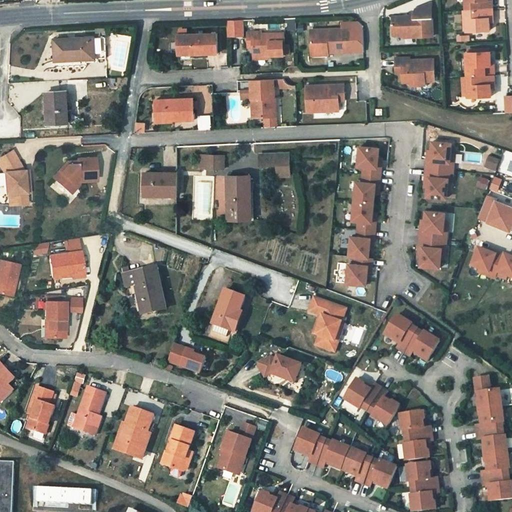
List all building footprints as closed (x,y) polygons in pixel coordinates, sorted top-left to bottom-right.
[(488,3),(488,0),(464,0),(465,11),(492,9),(492,3),(488,3)] [(430,19),(428,19),(428,5),(413,9),(413,17),(397,18),(396,25),(392,25),(392,37),(402,37),(413,36),(413,39),(431,38),(430,19)] [(466,32),(488,31),(488,24),(488,18),(492,18),(492,9),(465,11),(466,32)] [(243,21),(228,22),(229,37),(244,36),(243,21)] [(350,32),(350,51),(361,50),(361,27),(356,22),(341,23),(341,28),(341,32),(350,32)] [(341,28),(309,29),(309,49),(326,48),(326,52),(350,51),(350,32),(341,32),(341,28)] [(280,32),(246,33),(246,48),(251,47),(252,58),(267,57),(267,53),(281,52),(281,51),(281,44),(280,32)] [(178,36),(176,36),(176,59),(194,58),(194,54),(216,52),(216,35),(185,35),(178,36)] [(56,62),(87,61),(106,60),(105,37),(95,37),(95,40),(55,42),(56,62)] [(488,66),(488,60),(488,51),(467,52),(468,75),(493,74),(493,66),(488,66)] [(410,60),(410,56),(395,57),(395,66),(402,67),(402,74),(402,81),(409,80),(425,79),(433,78),(432,58),(410,60)] [(468,75),(468,93),(468,99),(488,98),(488,89),(488,82),(493,82),(493,74),(468,75)] [(278,127),(276,78),(250,79),(251,89),(251,99),(252,115),(265,115),(265,127),(278,127)] [(346,96),(346,85),(308,86),(308,111),(340,108),(340,102),(340,96),(346,96)] [(241,90),(241,100),(251,99),(251,89),(241,90)] [(67,91),(48,92),(49,124),(69,123),(67,91)] [(155,117),(172,116),(172,118),(193,118),(192,99),(154,100),(155,117)] [(451,141),(432,140),(431,150),(431,156),(427,156),(426,168),(452,170),(453,161),(450,161),(450,151),(451,141)] [(379,147),(359,146),(357,165),(362,165),(362,173),(380,175),(381,163),(377,163),(378,157),(379,147)] [(25,201),(25,194),(24,186),(29,186),(28,168),(22,151),(5,154),(2,159),(5,167),(6,186),(10,187),(10,202),(25,201)] [(213,168),(213,155),(196,154),(196,167),(213,168)] [(484,166),(496,170),(500,158),(489,154),(484,166)] [(224,168),(223,155),(213,155),(213,168),(224,168)] [(63,158),(48,174),(60,186),(65,182),(68,185),(77,184),(76,177),(96,176),(94,157),(75,157),(75,161),(68,161),(68,158),(63,158)] [(260,158),(260,177),(278,177),(277,158),(260,158)] [(296,186),(295,158),(277,158),(278,177),(279,186),(296,186)] [(503,169),(506,160),(500,159),(497,167),(503,169)] [(452,170),(426,168),(425,179),(428,179),(428,186),(427,195),(446,197),(447,188),(448,178),(452,178),(452,170)] [(172,170),(141,169),(140,193),(171,194),(172,170)] [(380,175),(362,173),(361,181),(355,181),(354,200),(373,202),(374,193),(375,186),(379,187),(380,175)] [(226,174),(225,204),(249,204),(250,174),(226,174)] [(497,197),(487,193),(478,216),(511,229),(511,225),(511,205),(496,199),(497,197)] [(373,202),(354,200),(352,220),(357,220),(357,228),(375,230),(376,218),(372,218),(373,212),(373,202)] [(249,219),(249,204),(225,204),(225,219),(249,219)] [(445,212),(425,210),(424,220),(424,226),(420,225),(419,237),(446,240),(447,231),(443,231),(444,222),(445,212)] [(375,230),(357,228),(356,236),(351,236),(349,255),(354,255),(368,257),(369,247),(370,241),(373,241),(375,230)] [(74,237),(76,249),(86,247),(84,236),(74,237)] [(446,240),(419,237),(418,249),(422,249),(421,255),(420,265),(440,266),(440,257),(441,248),(445,248),(446,240)] [(52,240),(40,242),(37,251),(54,248),(52,240)] [(489,250),(479,246),(472,263),(480,267),(489,270),(487,274),(495,277),(497,273),(498,270),(511,275),(511,254),(505,252),(505,253),(497,250),(496,252),(489,250)] [(59,279),(75,277),(75,271),(89,269),(86,247),(76,249),(55,252),(59,279)] [(368,257),(354,255),(354,263),(348,263),(346,282),(366,284),(367,275),(367,268),(371,268),(372,257),(368,257)] [(0,291),(11,294),(18,262),(0,257),(0,291)] [(158,264),(135,269),(143,311),(166,306),(158,264)] [(511,275),(498,270),(497,273),(511,279),(511,275)] [(246,294),(226,287),(209,336),(229,343),(246,294)] [(347,307),(315,294),(310,308),(323,313),(319,322),(317,321),(313,330),(321,333),(318,343),(334,349),(338,339),(335,338),(342,321),(347,307)] [(43,301),(44,317),(49,317),(49,336),(65,336),(64,300),(43,301)] [(406,350),(419,329),(414,325),(415,322),(401,313),(388,334),(394,338),(396,336),(404,341),(400,346),(406,350)] [(345,322),(342,321),(335,338),(338,339),(345,322)] [(428,330),(426,333),(419,329),(406,350),(413,354),(417,349),(423,353),(422,355),(429,360),(443,339),(428,330)] [(173,346),(169,359),(173,361),(172,364),(177,365),(176,368),(195,374),(201,359),(189,355),(190,352),(173,346)] [(275,356),(257,363),(264,379),(273,375),(298,384),(306,364),(282,356),(280,363),(278,363),(275,356)] [(151,364),(165,369),(168,362),(154,357),(151,364)] [(0,360),(0,400),(2,402),(15,390),(9,383),(15,376),(0,360)] [(371,407),(384,387),(377,382),(373,387),(366,383),(367,381),(361,377),(348,397),(363,406),(365,404),(371,407)] [(482,408),(504,405),(502,389),(494,390),(492,377),(479,379),(482,408)] [(58,405),(55,404),(52,403),(57,391),(39,384),(31,407),(35,408),(29,427),(47,434),(58,405)] [(98,432),(102,420),(96,419),(100,410),(107,390),(92,385),(81,413),(77,425),(98,432)] [(379,413),(378,415),(390,423),(403,403),(396,399),(395,401),(389,397),(392,392),(384,387),(371,407),(379,413)] [(131,404),(118,439),(138,446),(143,431),(151,434),(155,423),(150,422),(153,413),(131,404)] [(503,420),(506,419),(504,405),(482,408),(482,416),(485,416),(485,425),(480,425),(480,431),(504,428),(503,420)] [(68,422),(77,425),(81,413),(72,410),(68,422)] [(100,410),(96,419),(102,420),(105,411),(100,410)] [(409,436),(435,433),(434,427),(429,427),(428,421),(430,421),(429,410),(404,413),(405,429),(408,429),(409,436)] [(243,421),(239,432),(250,436),(254,425),(243,421)] [(190,456),(188,455),(193,442),(198,429),(177,422),(171,438),(173,438),(164,462),(186,469),(190,456)] [(504,428),(480,431),(481,439),(487,438),(488,446),(486,447),(487,454),(509,451),(507,435),(505,435),(504,428)] [(221,465),(234,470),(238,459),(241,461),(250,436),(239,432),(231,430),(225,446),(228,446),(221,465)] [(143,431),(138,446),(118,439),(114,438),(110,447),(142,458),(151,434),(143,431)] [(317,464),(327,442),(320,439),(321,436),(312,433),(305,453),(312,456),(310,461),(317,464)] [(407,444),(410,460),(434,457),(433,449),(431,449),(431,441),(435,440),(435,433),(409,436),(411,443),(407,444)] [(198,444),(193,442),(188,455),(190,456),(193,457),(198,444)] [(351,450),(335,443),(334,445),(327,442),(317,464),(324,468),(327,463),(333,465),(332,466),(343,471),(351,450)] [(362,477),(360,482),(366,485),(375,463),(368,460),(369,458),(351,450),(343,471),(352,475),(353,473),(362,477)] [(509,467),(511,467),(509,451),(487,454),(488,462),(490,462),(491,470),(485,471),(486,477),(510,475),(509,467)] [(435,471),(434,462),(410,465),(412,481),(414,481),(415,488),(440,485),(440,478),(434,479),(433,471),(435,471)] [(375,463),(366,485),(372,488),(375,482),(382,485),(381,488),(390,491),(399,469),(383,463),(382,465),(375,463)] [(0,511),(12,511),(14,466),(0,466),(0,511)] [(511,499),(511,481),(511,482),(510,475),(486,477),(487,485),(493,485),(494,491),(491,491),(492,501),(511,499)] [(440,485),(415,488),(416,496),(414,497),(415,511),(440,509),(439,500),(437,500),(436,493),(441,493),(440,485)] [(176,502),(188,506),(193,493),(185,490),(183,494),(179,493),(176,502)] [(253,511),(280,511),(287,496),(281,493),(278,500),(272,497),(273,495),(261,490),(252,511),(253,511)] [(287,496),(280,511),(308,511),(310,510),(300,506),(299,509),(292,506),(295,500),(287,496)]
